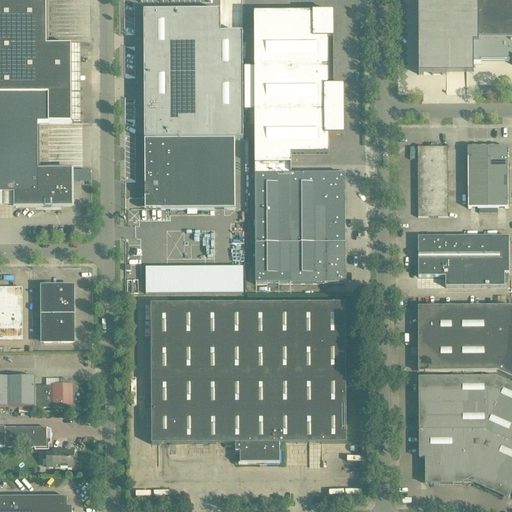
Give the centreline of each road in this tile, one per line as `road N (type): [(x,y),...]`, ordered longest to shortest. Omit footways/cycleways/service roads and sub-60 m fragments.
road 1 (unclassified): [(384,511),(383,111)]
road 2 (unclassified): [(111,511),(107,253)]
road 3 (unclassified): [(107,253),(107,0)]
road 4 (unknown): [(206,511),(201,490),(156,473),(145,458),(140,314)]
road 5 (unclassified): [(383,111),(511,110)]
